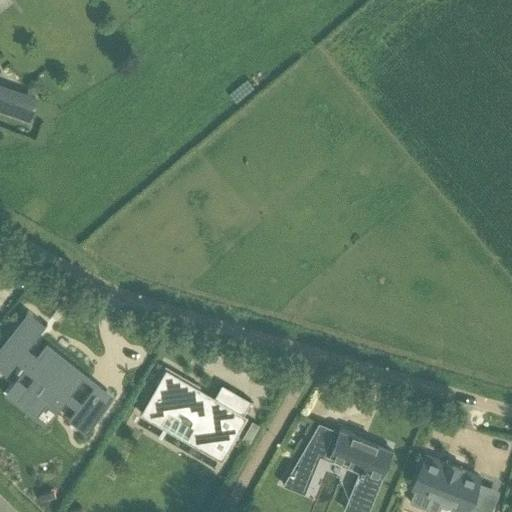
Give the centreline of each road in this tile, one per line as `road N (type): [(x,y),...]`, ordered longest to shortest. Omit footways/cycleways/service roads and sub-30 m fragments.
road 1 (residential): [(511,410),(117,296),(0,237)]
road 2 (unknown): [(331,493),(511,432)]
